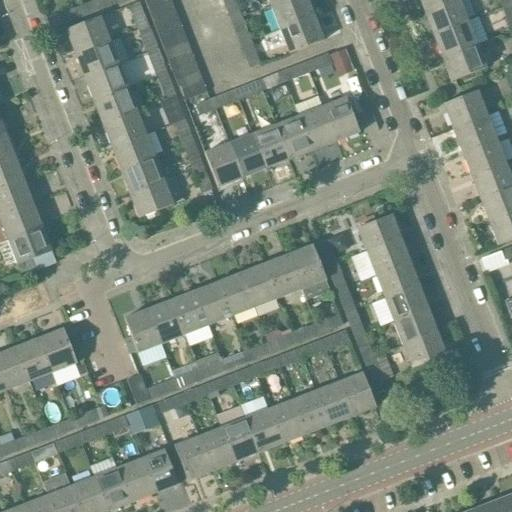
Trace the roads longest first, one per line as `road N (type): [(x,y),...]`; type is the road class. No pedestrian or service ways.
road 1 (residential): [(117,274),(418,162)]
road 2 (residential): [(10,0),(117,274)]
road 3 (residential): [(511,412),(418,162)]
road 4 (residential): [(281,510),(511,419)]
road 5 (residential): [(418,162),(354,0)]
